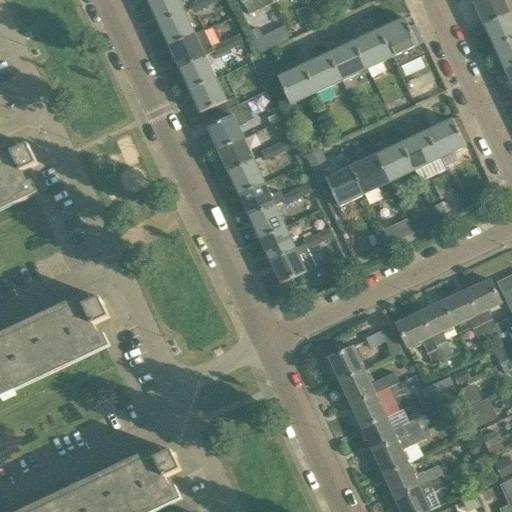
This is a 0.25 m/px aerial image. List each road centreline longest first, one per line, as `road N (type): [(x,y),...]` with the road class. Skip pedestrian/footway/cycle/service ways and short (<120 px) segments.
road 1 (residential): [(263,344),(102,0)]
road 2 (residential): [(263,344),(511,227)]
road 3 (residential): [(0,503),(183,415)]
road 4 (residential): [(511,173),(434,0)]
road 5 (residential): [(339,511),(263,344)]
road 6 (residential): [(114,266),(46,113)]
road 7 (residential): [(170,385),(114,266)]
road 8 (residential): [(0,320),(114,266)]
